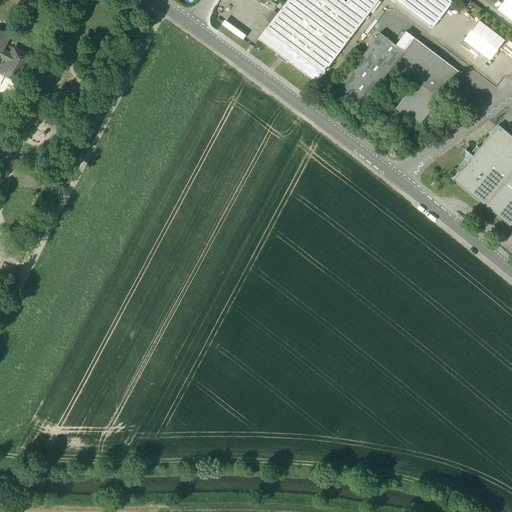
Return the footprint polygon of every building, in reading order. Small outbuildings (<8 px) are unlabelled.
[(346,2),(342,0),(288,0),(259,39),(316,83),(366,17),(346,2)] [(453,2),(450,0),(348,0),(346,2),(366,17),(370,12),(378,0),(394,0),(433,29),(453,2)] [(223,26),(245,40),(248,34),(226,21),(223,26)] [(464,41),(490,61),(505,41),(479,21),(464,41)] [(415,39),(407,32),(396,46),(404,52),(415,39)] [(0,53),(2,50),(8,38),(0,33),(0,53)] [(396,46),(380,33),(336,91),(360,110),(395,65),(404,52),(396,46)] [(415,39),(404,52),(395,65),(416,83),(437,56),(415,39)] [(14,49),(11,55),(2,50),(0,53),(0,56),(8,61),(2,73),(20,82),(32,58),(14,49)] [(416,83),(396,109),(420,127),(460,74),(437,56),(416,83)] [(477,146),(470,154),(465,150),(466,151),(465,159),(465,160),(457,170),(460,172),(453,180),(454,181),(455,180),(485,205),(511,172),(511,136),(498,125),(479,148),(477,146)] [(511,172),(485,205),(510,226),(511,223),(511,172)]
